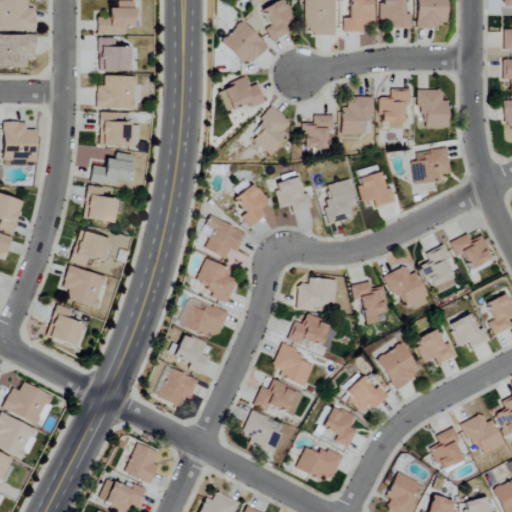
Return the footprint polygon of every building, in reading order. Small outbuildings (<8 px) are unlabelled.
[(33,8),(26,8),(26,0),(0,0),(0,32),(33,32),(33,8)] [(278,0),(260,10),(269,26),(263,29),(270,43),(292,30),(289,24),(294,21),(283,0),(278,0)] [(332,36),(333,1),(314,0),(303,0),(302,35),(332,36)] [(348,18),(341,19),(341,33),(362,33),(362,25),(372,24),(372,0),(347,0),(348,0),(348,18)] [(408,29),(409,15),(403,15),(402,0),(381,0),(381,6),(377,6),(377,19),(389,19),(389,29),(408,29)] [(414,0),(415,28),(445,28),(445,0),(414,0)] [(95,18),(95,35),(122,36),(122,27),(133,27),(133,2),(115,1),(115,9),(107,8),(106,19),(95,18)] [(511,19),(509,19),(509,30),(501,30),(501,51),(511,51),(511,19)] [(265,46),(239,22),(219,44),(245,68),(265,46)] [(33,36),(0,35),(0,67),(26,69),(26,58),(33,58),(33,36)] [(96,71),(126,72),(127,48),(113,47),(113,39),(97,39),(96,71)] [(511,60),(500,61),(501,81),(509,80),(509,91),(511,90),(511,60)] [(132,110),(132,102),(136,102),(137,77),(102,76),(102,87),(95,86),(94,109),(132,110)] [(216,91),(225,113),(248,104),(250,109),(263,103),(255,85),(247,88),(243,79),(216,91)] [(388,98),(378,98),(378,129),(402,128),(401,105),(408,105),(407,90),(388,90),(388,98)] [(423,129),(447,128),(447,102),(440,102),(440,91),(415,91),(416,115),(423,115),(423,129)] [(338,108),(339,138),(362,137),(362,121),(371,121),(370,97),(346,98),(346,108),(338,108)] [(511,101),(501,102),(502,126),(510,125),(511,131),(511,101)] [(267,155),(292,127),(270,107),(254,126),(260,131),(251,141),(267,155)] [(97,146),(129,147),(129,142),(137,142),(137,127),(126,126),(127,114),(97,113),(97,146)] [(331,116),(311,116),(311,123),(299,123),(299,138),(302,138),(302,149),(326,149),(325,131),(331,131),(331,116)] [(33,131),(24,130),(24,123),(1,123),(1,166),(33,166),(33,131)] [(438,175),(447,174),(445,150),(413,153),(414,162),(409,163),(411,185),(439,182),(438,175)] [(126,187),(130,156),(113,154),(113,160),(104,159),(102,168),(90,166),(88,181),(126,187)] [(354,171),(356,178),(376,173),(375,167),(354,171)] [(392,204),(389,189),(382,190),(379,174),(355,179),(360,203),(371,200),(373,208),(392,204)] [(279,209),(289,206),(292,214),(309,208),(304,193),(300,195),(294,176),(270,185),(279,209)] [(327,225),(351,219),(349,208),(353,207),(347,180),(325,186),(328,199),(321,201),(327,225)] [(257,209),(265,203),(251,184),(231,199),(243,214),(238,218),(247,229),(263,216),(257,209)] [(80,219),(111,224),(115,201),(108,200),(109,190),(85,187),(80,219)] [(0,230),(11,234),(21,203),(0,195),(0,230)] [(234,253),(243,234),(208,217),(200,234),(207,237),(201,250),(223,260),(228,250),(234,253)] [(107,240),(77,231),(68,263),(81,267),(84,258),(100,262),(107,240)] [(9,239),(0,235),(0,254),(4,256),(9,239)] [(461,254),(467,270),(489,262),(479,236),(468,241),(466,235),(448,242),(453,257),(461,254)] [(423,254),(426,262),(418,266),(432,295),(456,284),(439,247),(423,254)] [(234,280),(225,277),(228,270),(202,260),(193,282),(206,287),(203,294),(225,303),(234,280)] [(102,278),(66,267),(59,288),(66,291),(63,300),(93,309),(102,278)] [(381,277),(392,300),(400,296),(405,306),(425,296),(413,273),(407,276),(402,267),(381,277)] [(294,309),(332,311),(333,281),(306,279),(306,285),(295,285),(294,309)] [(348,286),(351,302),(359,300),(363,324),(386,320),(381,288),(369,290),(367,283),(348,286)] [(511,317),(511,312),(504,295),(483,304),(491,321),(485,324),(491,337),(509,329),(505,320),(511,317)] [(225,314),(187,298),(176,326),(204,338),(206,333),(215,337),(225,314)] [(72,348),(80,326),(66,321),(69,311),(54,306),(43,337),(72,348)] [(319,349),(327,325),(303,316),(299,325),(291,322),(286,337),(319,349)] [(446,324),(454,348),(466,344),(468,349),(486,343),(480,328),(474,331),(469,316),(446,324)] [(446,343),(441,346),(434,330),(411,340),(423,365),(433,361),(435,366),(453,358),(446,343)] [(185,371),(198,375),(205,356),(200,355),(204,344),(179,336),(171,358),(187,364),(185,371)] [(302,388),(312,366),(299,360),(301,355),(279,344),(269,367),(279,371),(277,376),(302,388)] [(394,390),(419,372),(398,344),(373,361),(394,390)] [(188,400),(195,380),(163,368),(152,398),(176,407),(180,397),(188,400)] [(372,411),(385,397),(375,387),(372,391),(357,377),(341,396),(358,411),(365,405),(372,411)] [(302,396),(271,380),(265,391),(259,388),(250,405),(264,412),(268,406),(290,417),(302,396)] [(48,406),(47,405),(50,396),(19,384),(16,392),(8,388),(0,408),(0,411),(40,427),(48,406)] [(511,395),(499,402),(502,410),(494,414),(507,441),(511,438),(511,395)] [(353,431),(348,429),(352,416),(328,407),(320,429),(335,435),(332,443),(346,448),(353,431)] [(248,439),(245,445),(270,456),(283,426),(249,412),(239,435),(248,439)] [(477,459),(500,446),(482,413),(459,425),(477,459)] [(0,451),(20,461),(34,431),(0,414),(0,451)] [(433,437),(437,444),(427,449),(439,471),(460,460),(452,444),(457,442),(450,428),(433,437)] [(121,473),(148,485),(161,456),(134,444),(121,473)] [(292,469),(317,481),(320,476),(329,480),(340,458),(318,448),(316,453),(303,447),(292,469)] [(0,476),(8,460),(0,456),(0,476)] [(410,511),(422,487),(394,474),(383,498),(388,500),(383,511),(386,511),(410,511)] [(511,511),(511,478),(489,491),(500,511),(511,511)] [(118,511),(124,511),(127,505),(136,509),(144,491),(131,485),(129,490),(104,479),(94,502),(118,511)] [(196,511),(232,511),(236,502),(214,493),(210,501),(202,498),(196,511)] [(419,511),(418,511),(450,511),(453,503),(430,496),(425,511),(419,511)] [(459,504),(461,511),(486,511),(483,498),(459,504)]
